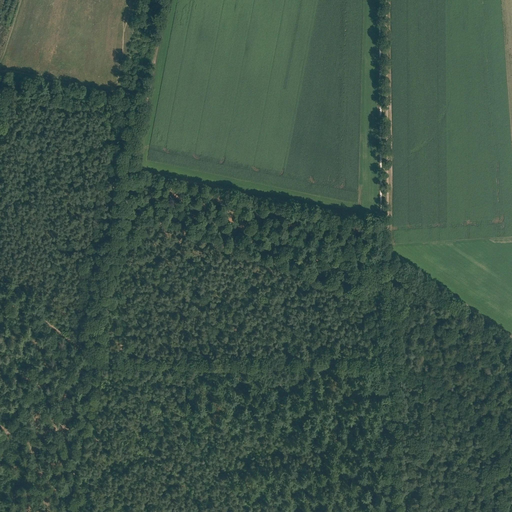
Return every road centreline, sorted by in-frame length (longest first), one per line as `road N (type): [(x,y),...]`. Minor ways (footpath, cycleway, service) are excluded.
road 1 (track): [(387,363),(95,359),(66,511)]
road 2 (track): [(387,219),(133,168),(145,96)]
road 3 (track): [(386,0),(387,219)]
road 4 (track): [(109,289),(95,359),(0,439)]
road 5 (track): [(387,356),(389,511)]
road 6 (track): [(387,251),(511,337)]
road 7 (track): [(133,168),(109,289)]
